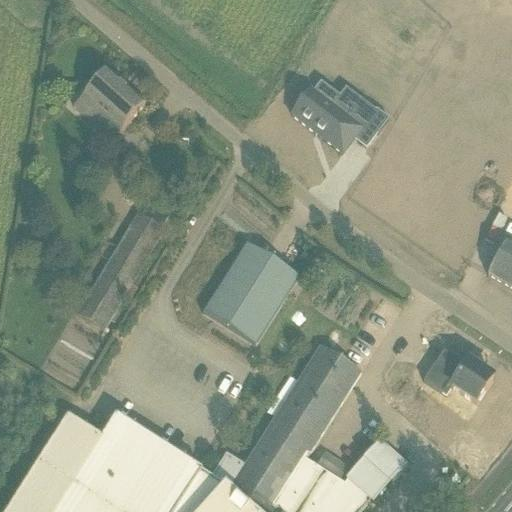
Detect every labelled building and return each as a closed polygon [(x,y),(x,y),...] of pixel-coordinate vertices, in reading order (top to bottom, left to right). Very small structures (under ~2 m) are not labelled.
[(122,134),(145,108),(106,73),(74,109),(94,127),(102,117),(122,134)] [(306,88),(285,113),(335,153),(355,128),(325,104),(333,94),(316,80),(308,90),(306,88)] [(390,113),(376,102),(362,119),(376,131),(390,113)] [(105,334),(164,232),(165,232),(171,222),(147,208),(141,217),(137,215),(77,317),(105,334)] [(511,244),(509,243),(488,277),(488,278),(511,292),(511,244)] [(246,247),(203,316),(255,349),(299,280),(246,247)] [(406,467),(405,468),(381,446),(382,445),(380,444),(346,482),(347,483),(345,487),(306,463),(308,459),(306,458),(358,376),(320,352),(246,468),(226,456),(211,479),(117,418),(101,442),(67,421),(8,511),(362,511),(370,504),(373,506),(407,468),(406,467)] [(432,378),(476,407),(493,381),(468,364),(462,372),(444,360),(432,378)]
